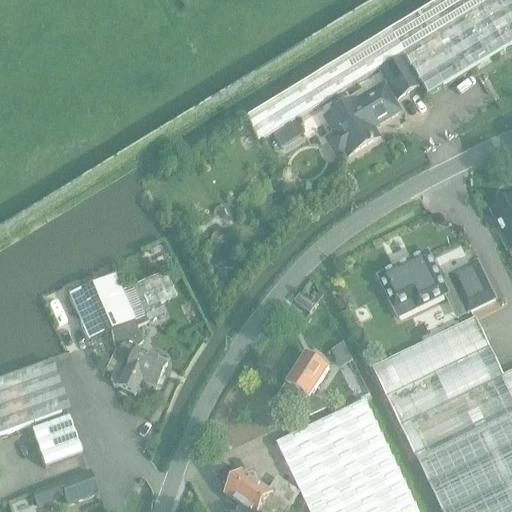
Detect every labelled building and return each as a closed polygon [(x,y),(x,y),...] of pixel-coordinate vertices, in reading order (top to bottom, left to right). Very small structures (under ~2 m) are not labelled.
[(112,0),(130,17),(145,0),(112,0)] [(224,0),(242,16),(257,0),(224,0)] [(511,0),(445,0),(246,121),(257,144),(402,57),(403,59),(410,71),(421,89),(426,98),(511,46),(511,0)] [(390,68),(378,75),(396,104),(421,89),(410,71),(403,59),(390,68)] [(397,113),(381,88),(354,104),(353,102),(323,120),(334,137),(326,142),(335,157),(343,152),(347,159),(376,141),(370,129),(397,113)] [(511,201),(491,212),(501,233),(499,234),(508,252),(511,250),(511,201)] [(427,255),(379,279),(380,283),(394,311),(399,320),(421,309),(447,296),(446,294),(455,289),(468,315),(471,314),(495,302),(477,265),(463,272),(450,279),(451,281),(442,285),(432,265),(427,255)] [(233,272),(216,273),(216,286),(233,285),(233,272)] [(136,287),(122,293),(122,294),(135,323),(134,324),(136,329),(136,330),(148,325),(147,324),(142,313),(147,310),(175,297),(164,274),(136,287)] [(89,343),(110,334),(111,334),(134,324),(135,323),(122,294),(122,293),(115,277),(81,292),(69,297),(89,343)] [(77,284),(65,289),(69,297),(81,292),(77,284)] [(295,303),(294,304),(310,316),(316,308),(311,304),(300,295),(295,303)] [(475,322),(436,340),(374,371),(388,399),(489,349),(475,320),(474,321),(475,322)] [(136,329),(111,334),(110,334),(114,353),(105,371),(112,374),(109,380),(113,387),(135,397),(141,385),(154,391),(156,388),(160,387),(164,380),(162,376),(167,366),(134,350),(144,346),(136,330),(136,329)] [(511,511),(511,373),(503,378),(489,349),(388,399),(442,511),(511,511)] [(306,356),(288,387),(289,388),(281,402),(295,411),(296,409),(309,417),(329,407),(312,396),(329,370),(306,356)] [(51,364),(0,382),(0,437),(68,413),(51,364)] [(417,511),(365,402),(275,446),(307,511),(417,511)] [(68,420),(31,433),(44,470),(81,456),(68,420)] [(232,486),(225,496),(244,510),(242,511),(285,511),(289,507),(298,494),(277,479),(269,492),(242,472),(240,475),(235,475),(230,482),(232,486)] [(90,473),(33,494),(39,509),(65,500),(68,509),(98,498),(90,473)] [(29,498),(15,506),(18,511),(33,511),(36,511),(29,498)]
